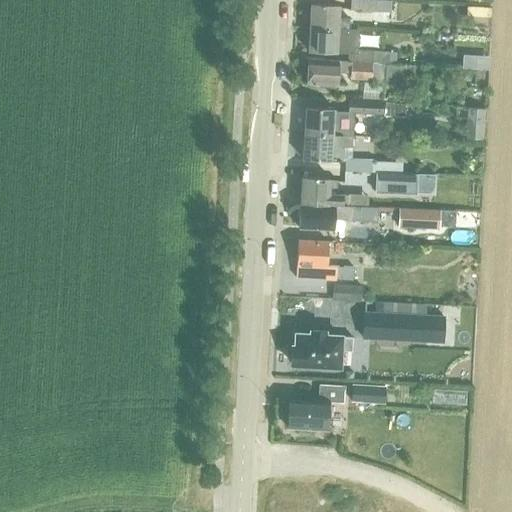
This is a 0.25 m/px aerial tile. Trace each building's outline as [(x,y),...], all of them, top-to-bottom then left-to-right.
[(350,0),(350,10),(390,12),(390,0),(350,0)] [(311,3),(310,27),(348,29),(349,19),(338,18),(339,5),(311,3)] [(310,27),(308,51),(336,53),(348,53),(348,49),(356,49),(357,30),(348,29),(310,27)] [(348,53),(348,61),(387,63),(388,51),(356,49),(348,49),(348,53)] [(387,63),(348,61),(308,59),(307,83),(338,85),(338,72),(350,72),(350,78),(371,79),(371,83),(403,84),(403,73),(413,73),(414,65),(387,63)] [(442,96),(442,112),(460,112),(460,96),(442,96)] [(384,103),(385,102),(349,100),(348,112),(392,114),(392,103),(384,103)] [(306,107),(304,133),(352,135),(353,124),(333,123),(333,108),(306,107)] [(352,135),(304,133),(302,159),(341,161),(342,148),(352,149),(352,135)] [(345,158),(345,170),(402,173),(402,162),(372,161),(372,160),(345,158)] [(375,172),(375,192),(416,194),(416,192),(417,173),(402,173),(375,172)] [(435,193),(435,174),(417,173),(416,192),(435,193)] [(330,178),(302,176),(300,203),(348,205),(348,193),(336,193),(337,180),(330,180),(330,178)] [(464,184),(463,201),(486,202),(487,186),(464,184)] [(300,203),(299,228),(333,229),(334,217),(363,219),(378,220),(379,207),(363,206),(348,205),(300,203)] [(398,210),(398,227),(439,229),(440,211),(398,210)] [(299,277),(353,280),(354,267),(327,265),(328,242),(300,240),(298,240),(296,277),(299,277)] [(332,301),(361,302),(362,285),(333,284),(332,301)] [(443,316),(365,311),(363,338),(427,341),(441,341),(442,328),(443,328),(443,316)] [(323,335),(324,331),(311,331),(310,334),(296,333),(295,346),(292,346),(291,363),(338,366),(339,350),(351,351),(352,337),(323,335)] [(289,398),(287,427),(304,428),(326,430),(326,433),(343,434),(344,401),(343,401),(344,386),(331,385),(320,385),(319,399),(289,398)] [(384,402),(384,386),(353,385),(352,400),(384,402)]
